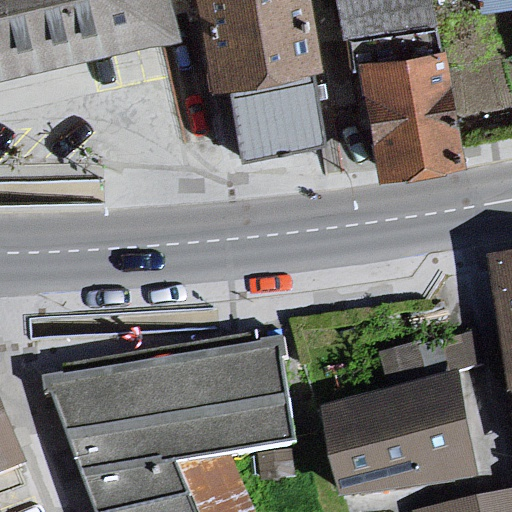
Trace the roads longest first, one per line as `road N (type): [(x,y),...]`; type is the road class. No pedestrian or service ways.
road 1 (primary): [(511,202),(164,248),(0,251)]
road 2 (residential): [(0,359),(61,511)]
